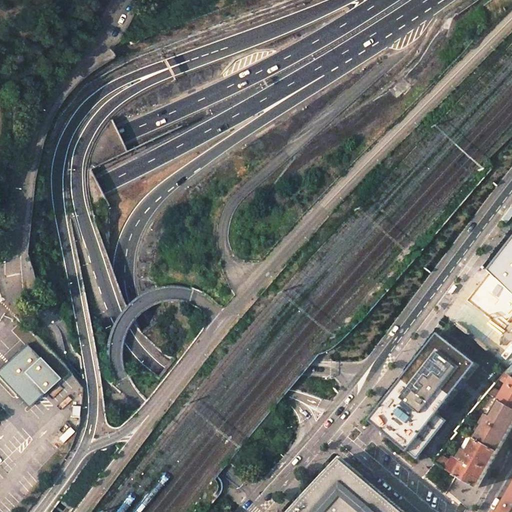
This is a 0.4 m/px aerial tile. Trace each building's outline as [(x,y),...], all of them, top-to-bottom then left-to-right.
[(511,241),(490,270),(511,290),(511,241)] [(476,365),(440,334),(371,421),(418,460),(447,421),(436,412),(476,365)] [(28,396),(0,365),(0,401),(27,431),(54,406),(40,390),(36,394),(33,391),(28,396)] [(511,377),(507,374),(502,381),(508,384),(499,401),(511,407),(511,377)] [(511,407),(499,401),(490,416),(511,429),(511,427),(511,407)] [(78,418),(79,407),(71,407),(70,418),(78,418)] [(484,420),(481,424),(484,426),(477,440),(498,452),(511,429),(490,416),(487,415),(484,420)] [(464,462),(456,475),(478,488),(498,452),(477,440),(469,452),(464,462)] [(457,459),(464,462),(469,452),(462,449),(457,459)] [(435,463),(456,475),(464,462),(457,459),(452,456),(449,460),(440,455),(434,462),(435,463)] [(405,511),(342,459),(293,511),(405,511)] [(217,480),(212,486),(217,490),(222,483),(217,480)] [(511,511),(511,488),(502,506),(511,511)]
